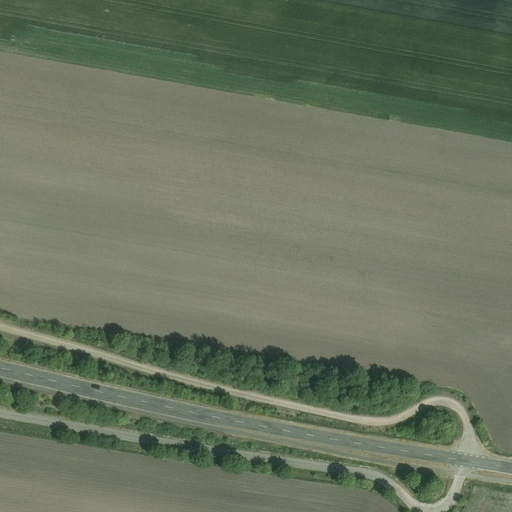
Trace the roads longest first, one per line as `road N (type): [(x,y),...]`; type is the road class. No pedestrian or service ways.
road 1 (track): [(0,328),(363,419),(391,420),(448,400),(472,431),(458,489),(432,510),(369,472),(0,413)]
road 2 (tertiary): [(0,367),(301,432),(511,467)]
